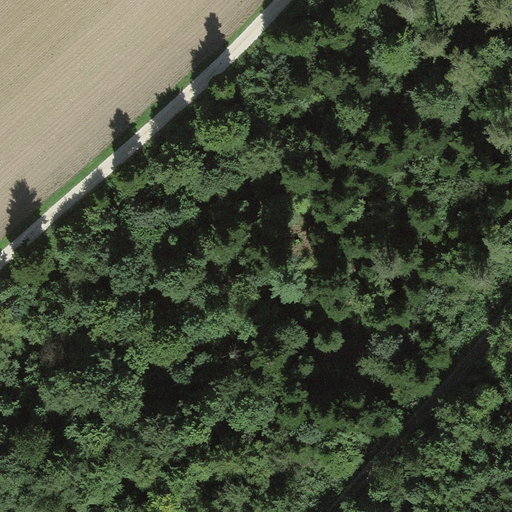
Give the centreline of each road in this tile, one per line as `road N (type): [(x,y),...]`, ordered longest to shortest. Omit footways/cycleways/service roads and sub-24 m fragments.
road 1 (track): [(0,268),(286,0)]
road 2 (track): [(334,511),(455,385),(511,306)]
